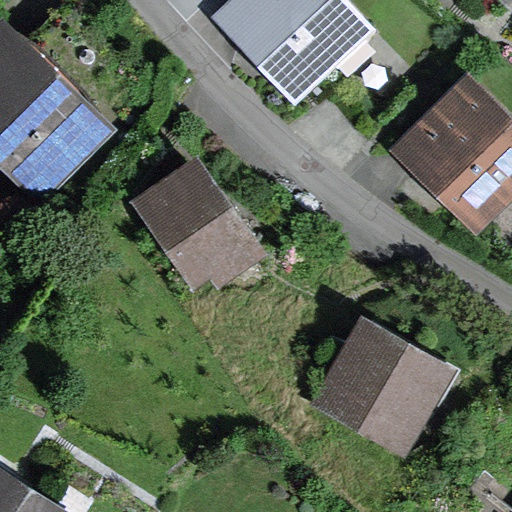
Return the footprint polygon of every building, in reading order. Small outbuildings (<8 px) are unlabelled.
[(378,27),(351,0),(222,0),(208,14),(295,106),(378,27)] [(0,157),(45,202),(122,123),(5,10),(0,14),(0,157)] [(511,199),(511,113),(468,69),(387,150),(475,237),(511,199)] [(273,251),(203,152),(135,199),(198,289),(217,276),(224,286),(273,251)] [(410,454),(463,364),(367,308),(314,398),(410,454)] [(86,511),(0,454),(0,511),(86,511)]
